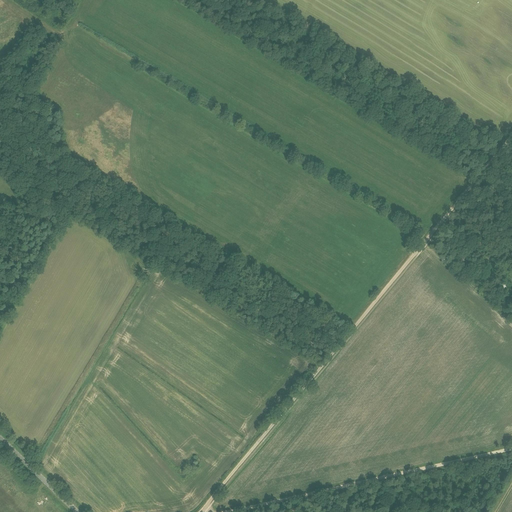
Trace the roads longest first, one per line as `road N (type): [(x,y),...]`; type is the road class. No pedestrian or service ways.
road 1 (track): [(200,511),(511,134)]
road 2 (track): [(219,511),(511,448)]
